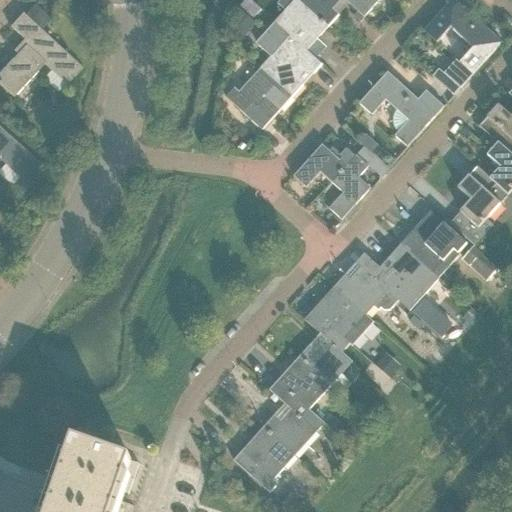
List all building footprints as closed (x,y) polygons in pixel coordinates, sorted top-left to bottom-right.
[(317,41),(328,28),(296,0),(295,0),(274,24),(267,33),(294,58),(303,48),(307,52),(317,41)] [(296,0),(328,28),(339,16),(333,10),(341,0),(343,0),(345,2),(346,0),(296,0)] [(364,19),(380,0),(346,0),(345,2),(364,19)] [(462,39),(477,22),(453,1),(424,32),(437,44),(451,29),(462,39)] [(82,70),(22,15),(10,28),(27,44),(0,73),(0,86),(13,99),(44,65),(66,86),(82,70)] [(245,15),(232,30),(242,39),(256,25),(245,15)] [(477,22),(462,39),(474,50),(460,65),(456,62),(444,75),(444,76),(439,82),(454,96),(501,44),(477,22)] [(322,65),(307,52),(303,48),(294,58),(267,33),(255,45),(270,59),(260,70),(292,98),(322,65)] [(262,131),(292,98),(260,70),(239,93),(235,89),(226,99),(262,131)] [(397,111),(411,95),(388,73),(359,105),(372,116),(386,101),(397,111)] [(411,95),(397,111),(409,122),(395,137),(407,149),(444,108),(426,92),(418,101),(411,95)] [(511,140),(511,117),(511,118),(498,106),(479,128),(498,145),(507,136),(511,140)] [(38,165),(0,129),(0,161),(22,182),(38,165)] [(511,154),(511,140),(507,136),(498,145),(487,157),(500,169),(490,180),(496,186),(505,195),(511,200),(511,156),(511,155),(511,154)] [(346,168),(340,162),(322,146),(293,178),(306,189),(320,173),(331,184),(346,168)] [(346,168),(331,184),(343,194),(329,210),(342,221),(370,189),(358,179),(368,168),(380,178),(389,169),(365,147),(357,156),(355,158),(346,168)] [(346,168),(355,158),(346,150),(340,157),(342,159),(340,162),(346,168)] [(490,180),(477,168),(457,189),(471,201),(460,213),(478,230),(500,205),(498,203),(505,195),(496,186),(490,180)] [(401,245),(432,274),(438,279),(460,255),(459,254),(466,245),(430,213),(401,245)] [(411,298),(432,274),(401,245),(390,258),(396,263),(386,275),(381,270),(373,280),(398,302),(403,307),(411,298)] [(486,283),(498,268),(473,246),(461,261),(486,283)] [(373,280),(381,270),(364,255),(355,265),(362,270),(352,281),(345,276),(334,288),(366,316),(374,307),(378,312),(381,309),(384,312),(390,311),(398,302),(373,280)] [(356,327),(366,316),(334,288),(323,300),(330,306),(320,317),(313,311),(304,321),(322,336),(330,328),(349,345),(352,342),(356,345),(365,335),(356,327)] [(342,353),(349,345),(330,328),(322,336),(326,341),(316,352),(310,346),(299,358),(330,387),(352,363),(342,353)] [(309,411),(330,387),(299,358),(288,371),(294,376),(284,387),(278,382),(269,391),(285,406),(294,397),(309,411)] [(309,411),(294,397),(285,406),(291,411),(281,422),(274,416),(263,429),(295,457),(324,425),(309,411)] [(274,481),(295,457),(263,429),(234,462),(270,494),(278,485),(274,481)] [(113,511),(117,500),(131,461),(74,441),(49,511),(113,511)] [(290,510),(298,500),(291,494),(283,505),(290,510)]
